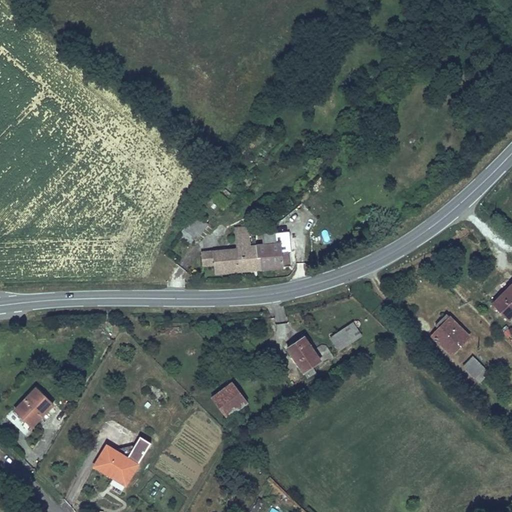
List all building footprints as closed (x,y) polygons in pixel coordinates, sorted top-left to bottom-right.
[(235,227),(237,249),(250,248),(250,245),(248,226),(235,227)] [(283,269),(283,267),(281,241),(276,241),(276,233),(275,231),(262,232),(263,244),(256,244),(257,245),(258,257),(260,257),(261,271),(283,269)] [(291,252),(290,232),(276,233),(276,241),(281,241),(283,267),(291,266),(290,252),(291,252)] [(237,249),(213,250),(214,266),(215,275),(261,271),(260,257),(258,257),(257,245),(250,245),(250,248),(237,249)] [(214,266),(213,250),(201,251),(202,267),(214,266)] [(511,283),(492,302),(509,320),(511,316),(511,283)] [(430,336),(449,355),(469,335),(450,316),(449,316),(447,314),(435,326),(437,328),(430,336)] [(338,351),(361,335),(353,323),(330,338),(338,351)] [(312,366),(320,361),(331,354),(326,345),(322,345),(313,350),(304,337),(302,334),(294,340),(295,342),(287,348),(303,372),(307,378),(315,373),(312,366)] [(481,382),(490,373),(473,356),(464,366),(481,382)] [(70,361),(68,364),(81,372),(83,368),(70,361)] [(81,372),(68,364),(64,372),(77,379),(81,372)] [(229,401),(239,393),(240,392),(232,382),(221,390),(229,401)] [(57,400),(40,384),(36,388),(53,405),(57,400)] [(53,405),(36,388),(15,410),(23,418),(26,415),(35,424),(53,405)] [(248,403),(239,393),(229,401),(221,390),(211,398),(227,419),(248,403)] [(35,424),(26,415),(23,418),(32,426),(35,424)] [(127,482),(151,443),(140,436),(127,458),(107,446),(94,466),(113,478),(115,475),(127,482)] [(228,472),(234,462),(226,458),(221,468),(228,472)] [(127,482),(115,475),(113,478),(125,485),(127,482)]
